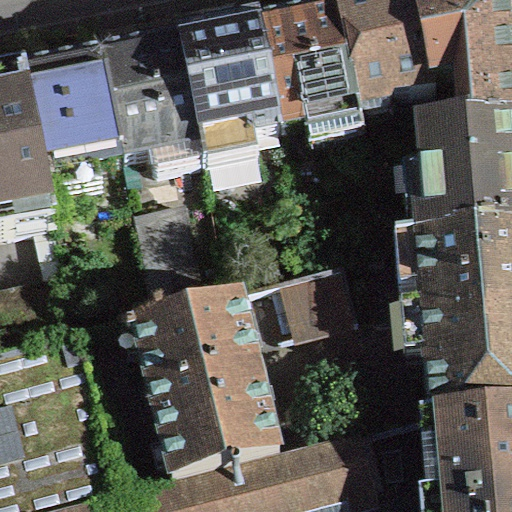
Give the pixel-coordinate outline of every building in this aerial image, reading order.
[(412,0),(402,0),(337,13),(358,118),(392,111),(391,105),(432,99),(430,89),(412,0)] [(456,84),(460,129),(511,124),(511,0),(412,0),(430,89),(456,84)] [(337,13),(258,29),(280,137),(358,121),(358,118),(337,13)] [(258,29),(180,45),(201,153),(207,180),(260,169),(255,142),(280,137),(258,29)] [(180,45),(101,60),(123,169),(201,153),(180,45)] [(101,60),(23,76),(45,184),(123,169),(101,60)] [(45,184),(23,76),(0,80),(0,243),(54,233),(45,184)] [(511,124),(460,129),(416,133),(422,205),(412,206),(416,244),(511,235),(511,124)] [(202,310),(182,211),(133,221),(154,323),(202,310)] [(511,235),(416,244),(423,323),(511,315),(511,235)] [(285,289),(299,342),(356,327),(343,274),(285,289)] [(0,361),(76,342),(64,282),(0,294),(0,361)] [(282,462),(240,301),(202,310),(154,323),(133,328),(174,490),(282,462)] [(511,315),(423,323),(431,423),(511,415),(511,315)] [(0,361),(0,511),(86,511),(120,503),(78,342),(76,342),(0,361)] [(428,511),(511,511),(511,415),(431,423),(421,426),(428,511)] [(322,511),(373,499),(359,443),(282,462),(174,490),(120,503),(86,511),(322,511)]
